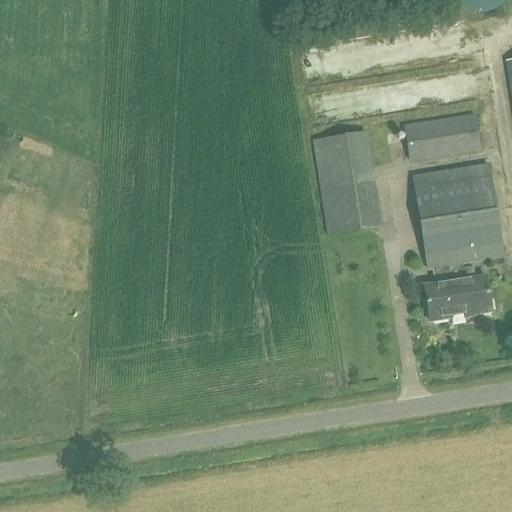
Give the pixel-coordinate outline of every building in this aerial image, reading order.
[(450,0),(454,4),(459,8),(464,11),(470,13),(476,14),(482,13),(488,11),(494,9),(498,5),(502,1),(502,0),(450,0)] [(403,126),(410,162),(482,150),(475,114),(403,126)] [(329,234),(381,226),(366,133),(314,141),(329,234)] [(413,177),(428,269),(434,268),(463,264),(503,257),(488,165),(413,177)] [(463,264),(434,268),(436,284),(424,286),(429,321),(491,311),(486,276),(475,278),(473,267),(463,268),(463,264)]
